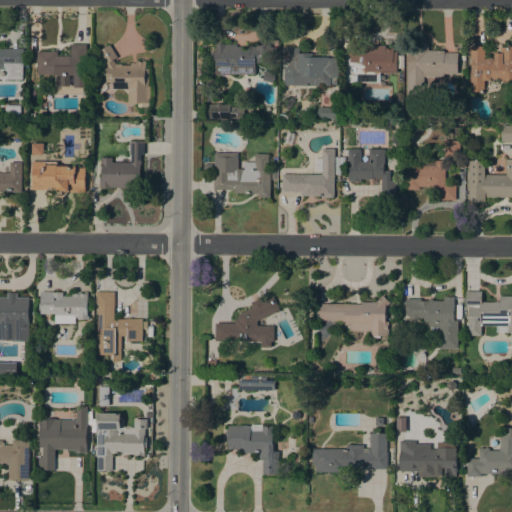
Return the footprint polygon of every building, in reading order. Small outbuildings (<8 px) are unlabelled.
[(351,40),(367,45),(386,45),(386,49),(397,49),(397,55),(403,55),(403,69),(397,69),(397,72),(380,72),(380,82),(346,82),(346,56),(351,40)] [(36,74),(37,51),(57,51),(57,56),(70,56),(71,44),(87,44),(86,88),(73,88),(73,75),(53,74),(36,74)] [(236,44),(236,46),(255,46),(255,45),(270,45),(270,63),(255,63),(255,74),(215,74),(215,44),(236,44)] [(112,81),(106,80),(106,74),(104,74),(104,65),(101,67),(97,60),(100,58),(97,52),(110,45),(117,57),(113,59),(115,64),(136,64),(136,61),(145,61),(145,69),(149,69),(149,85),(150,85),(150,104),(128,104),(128,89),(112,89),(112,81)] [(424,97),(407,97),(407,45),(428,45),(428,50),(444,50),(444,52),(452,52),(452,77),(424,77),(424,97)] [(511,81),(500,81),(500,79),(490,79),(490,80),(484,80),(484,93),(472,93),(472,59),(477,59),(477,46),(484,46),(484,59),(485,58),(487,58),(488,57),(490,57),(491,57),(493,59),(494,60),(494,53),(500,53),(500,47),(506,47),(506,46),(511,46),(511,81)] [(338,77),(336,77),(336,85),(285,85),(284,67),(289,67),(289,62),(284,62),(284,51),(286,47),(299,47),(299,53),(328,53),(328,58),(338,58),(338,77)] [(0,48),(23,48),(23,80),(7,79),(7,68),(0,68),(0,48)] [(265,70),(276,73),(273,83),(262,80),(265,70)] [(294,100),(288,109),(283,106),(289,97),(294,100)] [(318,107),(332,108),(333,99),(338,100),(337,119),(317,118),(318,107)] [(208,104),(230,104),(230,107),(244,107),(244,110),(245,110),(245,115),(244,115),(244,119),(208,119),(208,104)] [(20,118),(5,118),(5,105),(20,105),(20,118)] [(247,113),(260,112),(260,120),(247,120),(247,113)] [(501,125),(511,125),(511,142),(501,142),(501,125)] [(460,156),(444,156),(444,140),(460,140),(460,156)] [(111,188),(99,188),(99,178),(102,178),(102,157),(112,157),(112,162),(131,162),(131,154),(130,154),(130,141),(144,141),(144,154),(141,154),(141,164),(140,164),(140,187),(111,187),(111,188)] [(43,142),(43,154),(32,154),(32,142),(43,142)] [(334,198),(321,198),(321,196),(301,196),(301,192),(282,191),(282,174),(321,174),(321,170),(314,170),(314,158),(322,158),(322,148),(334,148),(334,198)] [(360,162),(368,162),(369,149),(385,149),(385,163),(383,163),(383,171),(390,171),(390,180),(396,180),(396,187),(400,187),(399,194),(396,194),(396,197),(381,197),(382,177),(373,177),(373,179),(360,179),(360,181),(352,181),(352,180),(349,180),(349,157),(348,157),(348,148),(360,149),(360,162)] [(268,171),(270,171),(270,197),(258,197),(258,193),(243,193),(243,189),(214,189),(214,153),(238,153),(238,169),(244,169),(244,162),(255,162),(255,154),(268,154),(268,171)] [(485,161),(484,174),(505,174),(505,159),(511,159),(511,197),(485,197),(485,202),(481,201),(481,202),(472,202),(472,201),(468,201),(468,195),(469,195),(469,161),(485,161)] [(406,160),(445,161),(445,182),(456,182),(456,200),(441,200),(441,194),(432,193),(433,187),(420,187),(420,190),(406,189),(406,160)] [(0,173),(10,173),(10,162),(22,162),(22,192),(0,192),(0,173)] [(32,162),(57,162),(57,167),(85,167),(85,191),(57,191),(57,190),(32,190),(32,162)] [(468,307),(465,307),(465,291),(481,291),(481,302),(500,302),(500,296),(511,296),(511,332),(496,332),(496,325),(481,325),(481,335),(468,335),(468,307)] [(54,314),(40,314),(40,309),(38,309),(38,303),(40,303),(40,292),(54,292),(63,292),(63,296),(71,296),(71,292),(87,292),(87,316),(89,316),(89,320),(77,320),(77,317),(75,317),(75,323),(54,323),(54,314)] [(96,303),(96,292),(114,292),(114,319),(142,319),(142,341),(127,341),(127,336),(121,336),(121,361),(113,361),(113,355),(97,354),(98,303),(96,303)] [(361,301),(375,302),(382,295),(389,302),(385,306),(385,321),(388,321),(388,336),(371,336),(371,331),(345,331),(345,321),(330,321),(330,320),(316,319),(317,303),(361,304),(361,301)] [(432,299),(432,300),(443,300),(443,296),(454,296),(453,311),(455,311),(455,314),(454,314),(453,320),(458,320),(457,348),(438,348),(439,326),(429,326),(429,322),(424,322),(424,318),(419,318),(419,319),(409,319),(410,315),(405,315),(405,298),(432,299)] [(0,297),(29,297),(28,341),(12,341),(12,340),(0,340),(0,297)] [(257,326),(274,326),(274,341),(271,341),(271,347),(261,347),(261,341),(215,341),(215,323),(235,323),(235,318),(237,318),(237,315),(252,307),(250,303),(260,298),(262,302),(273,297),(279,309),(257,321),(257,326)] [(15,362),(0,361),(0,373),(16,373),(15,362)] [(213,383),(213,385),(208,385),(208,383),(205,376),(229,376),(231,383),(213,383)] [(238,380),(244,380),(244,376),(265,376),(266,380),(274,380),(274,390),(238,390),(238,380)] [(446,387),(446,383),(449,381),(453,381),(455,383),(456,387),(453,390),(449,390),(446,387)] [(99,387),(109,387),(108,406),(99,406),(99,387)] [(54,470),(38,470),(38,457),(42,457),(42,447),(39,447),(39,426),(38,426),(38,419),(48,419),(48,418),(55,418),(55,419),(76,420),(76,406),(87,406),(86,453),(83,453),(83,451),(78,451),(78,452),(74,452),(74,450),(67,450),(67,449),(54,449),(54,470)] [(298,409),(301,412),(301,416),(298,419),(294,420),(291,417),(290,413),(293,409),(298,409)] [(134,428),(134,419),(147,419),(147,428),(145,428),(145,437),(146,437),(146,448),(144,448),(144,455),(141,455),(141,454),(139,454),(139,455),(138,455),(138,454),(137,454),(137,455),(134,455),(134,454),(122,454),(122,451),(116,451),(116,453),(112,453),(112,471),(97,471),(97,413),(120,413),(120,428),(134,428)] [(383,417),(383,425),(375,425),(375,417),(383,417)] [(250,426),(250,424),(261,424),(261,425),(273,426),(273,432),(272,432),(272,444),(273,444),(273,451),(278,451),(278,474),(262,474),(262,459),(258,459),(258,452),(250,452),(250,453),(243,453),(243,449),(234,449),(234,448),(230,448),(230,449),(228,449),(228,441),(225,441),(225,430),(228,430),(228,426),(250,426)] [(511,471),(502,471),(502,473),(480,474),(480,476),(466,476),(466,458),(478,458),(478,448),(484,448),(485,447),(487,447),(487,448),(489,448),(489,450),(499,450),(499,448),(499,436),(507,427),(509,428),(509,427),(511,429),(511,471)] [(387,469),(345,468),(345,472),(315,472),(315,465),(312,465),(312,449),(346,449),(346,445),(363,444),(363,448),(369,448),(369,433),(386,433),(386,452),(387,452),(387,469)] [(0,440),(2,440),(2,442),(3,442),(3,445),(12,445),(12,440),(29,440),(29,479),(8,479),(8,465),(6,463),(0,463),(0,440)] [(400,441),(415,441),(415,444),(430,444),(430,449),(457,450),(456,471),(455,471),(455,476),(426,475),(426,471),(399,471),(400,441)]
